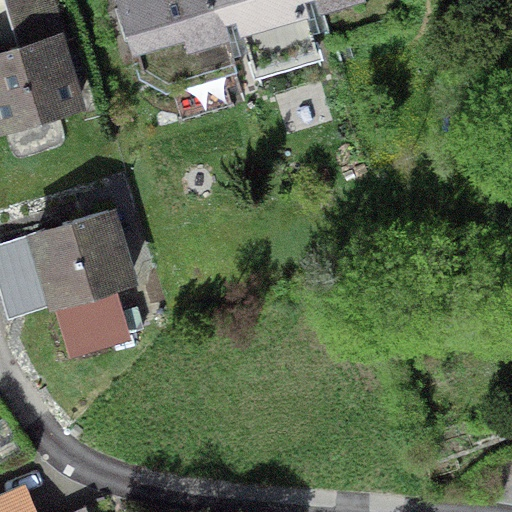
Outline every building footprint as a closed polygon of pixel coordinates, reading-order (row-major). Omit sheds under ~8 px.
[(13,0),(28,52),(0,59),(0,135),(0,136),(88,111),(55,0),(13,0)] [(222,26),(214,0),(117,0),(137,70),(161,83),(232,61),(222,26)] [(330,32),(319,0),(214,0),(222,26),(240,20),(254,68),(318,49),(314,37),(330,32)] [(319,0),(330,32),(397,12),(416,7),(413,0),(319,0)] [(123,217),(36,239),(55,314),(142,291),(123,217)] [(0,511),(35,511),(25,491),(0,502),(0,511)]
